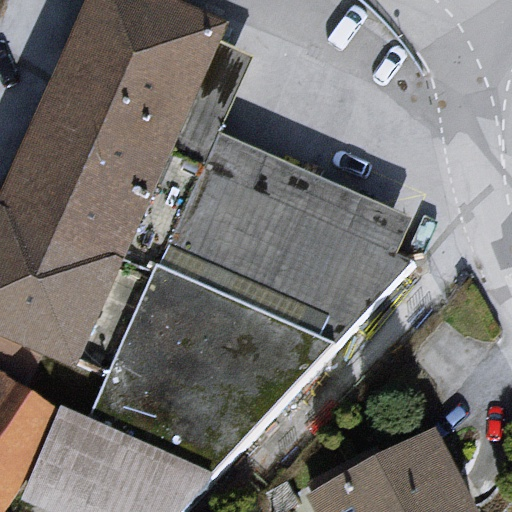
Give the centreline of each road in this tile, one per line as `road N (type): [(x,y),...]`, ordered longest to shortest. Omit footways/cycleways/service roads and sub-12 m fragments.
road 1 (unknown): [(502,190),(213,511)]
road 2 (residential): [(511,223),(502,190),(499,27)]
